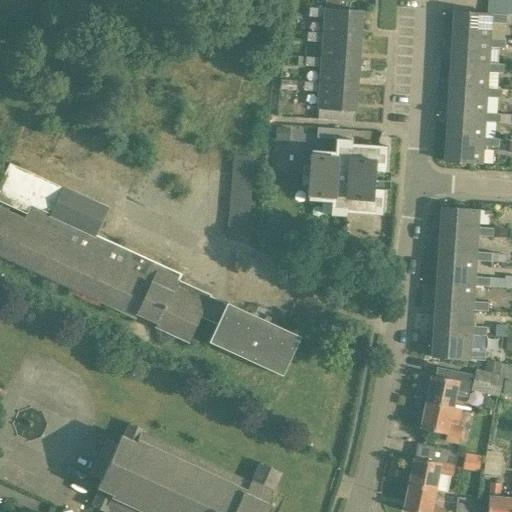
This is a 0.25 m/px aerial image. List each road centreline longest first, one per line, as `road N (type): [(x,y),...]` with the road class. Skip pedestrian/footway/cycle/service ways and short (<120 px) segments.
road 1 (residential): [(411,181),(398,311),(357,511)]
road 2 (residential): [(422,0),(411,181)]
road 3 (track): [(53,32),(183,0)]
